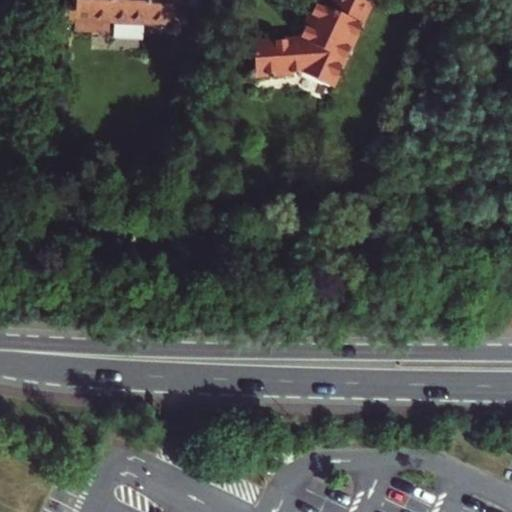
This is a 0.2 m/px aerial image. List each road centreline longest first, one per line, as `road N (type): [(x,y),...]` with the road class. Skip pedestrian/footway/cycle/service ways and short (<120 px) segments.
road 1 (primary): [(0,362),(118,375),(511,384)]
road 2 (primary): [(511,352),(0,344)]
